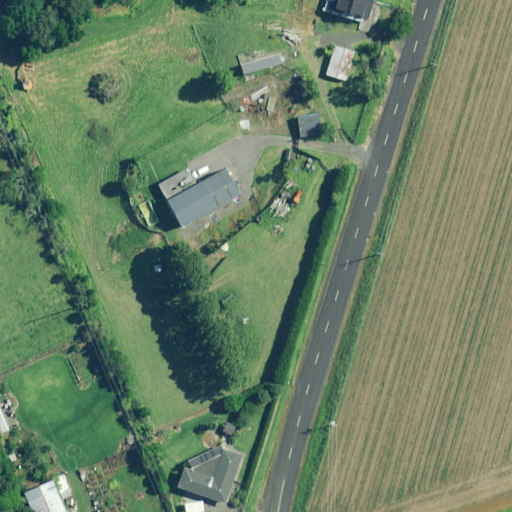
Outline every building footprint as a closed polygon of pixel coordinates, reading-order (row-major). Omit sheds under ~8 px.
[(327,0),(325,7),(366,20),(370,7),(367,6),(368,0),(327,0)] [(355,50),(330,44),(322,76),(347,82),(355,50)] [(264,76),(235,88),(243,107),(272,95),(264,76)] [(300,138),(321,135),(318,114),(297,117),(300,138)] [(242,193),(228,166),(165,199),(179,226),(242,193)] [(198,440),(199,442),(203,446),(204,447),(206,448),(208,448),(209,449),(211,448),(213,448),(215,447),(216,446),(218,444),(219,443),(219,441),(220,439),(220,437),(220,435),(219,434),(218,432),(217,430),(216,429),(214,428),(212,427),(211,427),(209,427),(207,427),(205,428),(203,429),(202,430),(201,431),(199,433),(199,434),(198,436),(198,438),(198,440)] [(15,459),(10,447),(0,451),(0,453),(5,464),(15,459)] [(218,458),(190,471),(181,468),(174,487),(222,503),(238,456),(221,450),(218,458)] [(53,480),(62,500),(73,495),(65,475),(53,480)] [(75,511),(74,510),(70,511),(64,511),(60,501),(51,481),(23,492),(31,511),(75,511)] [(183,503),(184,511),(205,511),(204,500),(183,503)]
